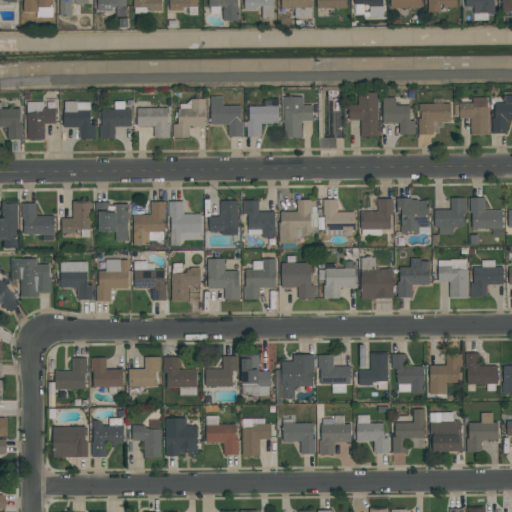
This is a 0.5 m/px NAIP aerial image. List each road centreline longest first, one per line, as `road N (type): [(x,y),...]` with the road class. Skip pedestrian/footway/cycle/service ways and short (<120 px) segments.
road 1 (residential): [(511,167),(0,174)]
road 2 (residential): [(32,484),(511,479)]
road 3 (residential): [(39,341),(58,331),(511,325)]
road 4 (residential): [(39,341),(31,511)]
